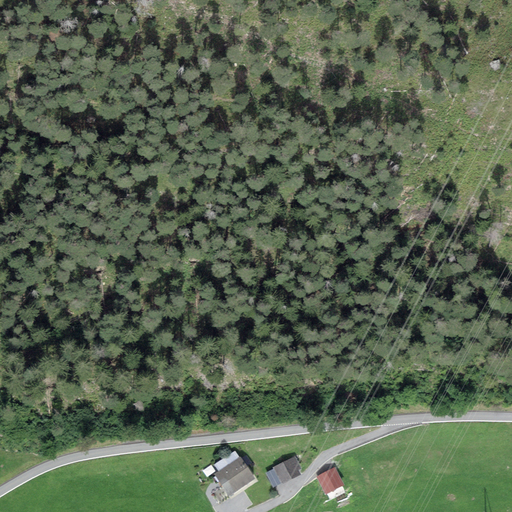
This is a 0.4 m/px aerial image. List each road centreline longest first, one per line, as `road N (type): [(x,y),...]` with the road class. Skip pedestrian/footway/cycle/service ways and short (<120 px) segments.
road 1 (trunk): [(366,511),(298,271),(225,110),(163,0)]
road 2 (unclassified): [(511,416),(334,423),(131,447),(55,463),(0,492)]
